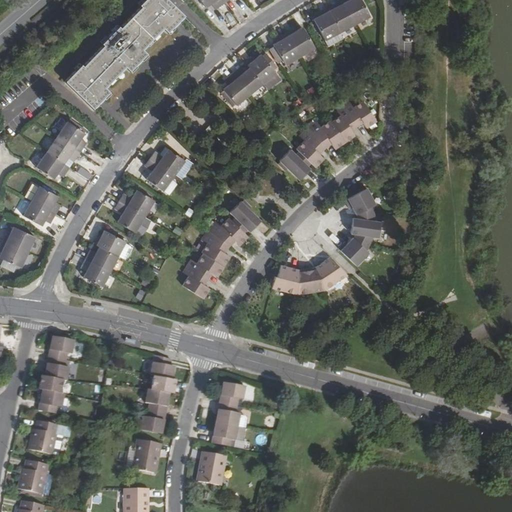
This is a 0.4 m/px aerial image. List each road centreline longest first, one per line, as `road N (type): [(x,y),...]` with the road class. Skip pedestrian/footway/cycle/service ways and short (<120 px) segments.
road 1 (residential): [(389,0),(386,140),(294,219),(242,286),(209,349)]
road 2 (residential): [(36,310),(65,242),(124,147),(221,48),(296,0)]
road 3 (tertiary): [(511,432),(209,349)]
road 4 (track): [(511,418),(294,219)]
road 5 (tertiary): [(209,349),(36,310)]
road 6 (residential): [(209,349),(179,448),(174,511)]
